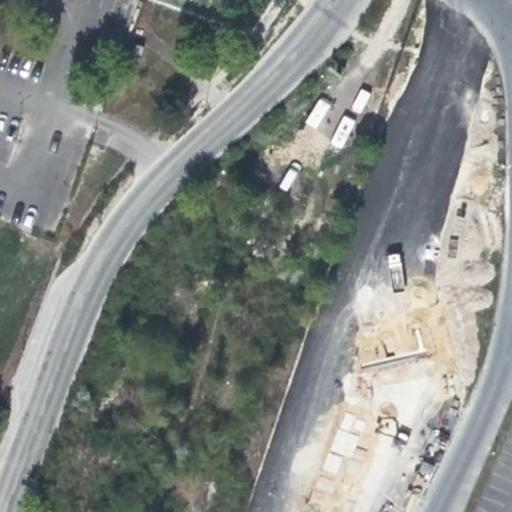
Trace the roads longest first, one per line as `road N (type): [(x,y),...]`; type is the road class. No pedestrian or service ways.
road 1 (unknown): [(388,255),(396,211),(431,124),(437,58),(379,146),(319,301),(266,511)]
road 2 (tertiary): [(339,0),(270,83),(129,215),(89,292),(7,511)]
road 3 (unknown): [(373,511),(400,424),(388,291)]
